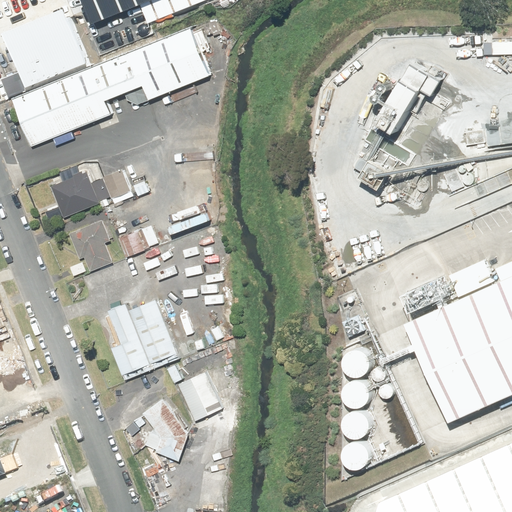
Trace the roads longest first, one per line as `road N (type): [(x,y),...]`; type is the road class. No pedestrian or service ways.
road 1 (unknown): [(511,193),(442,216),(392,221),(356,201),(331,157),(344,92),(377,56),(426,51),(470,91),(511,103)]
road 2 (unclassified): [(0,215),(120,511)]
